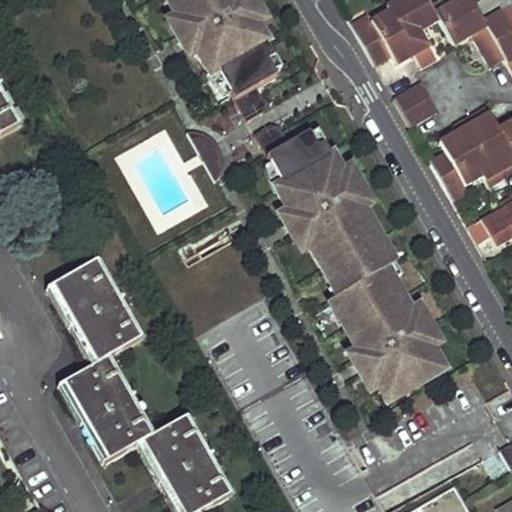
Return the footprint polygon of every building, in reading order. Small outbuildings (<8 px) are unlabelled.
[(247,127),(264,117),(266,108),(257,92),(277,80),(268,65),(274,61),(256,29),(249,17),(244,19),(239,10),(244,8),(239,0),(164,0),(178,23),(197,57),(211,81),(219,77),(230,96),(247,127)] [(249,0),(239,0),(244,8),(239,10),(244,19),(249,17),(256,29),(262,26),(261,20),(257,13),(254,7),(251,2),(249,0)] [(354,34),(374,69),(391,59),(408,48),(414,58),(421,73),(437,62),(422,34),(439,25),(453,48),(473,38),(493,72),(507,65),(511,73),(511,3),(481,22),(468,0),(451,0),(444,4),(431,12),(426,4),(423,0),(386,0),(380,4),(382,8),(368,17),(371,24),(354,34)] [(431,12),(444,4),(441,0),(432,0),(426,4),(431,12)] [(371,24),(368,17),(350,27),(354,34),(371,24)] [(197,57),(178,23),(172,26),(174,31),(177,38),(180,44),(183,50),(187,55),(192,60),(197,57)] [(408,48),(391,59),(396,68),(414,58),(408,48)] [(219,77),(211,81),(216,88),(222,94),(227,98),(230,96),(219,77)] [(0,138),(17,129),(0,100),(0,96),(3,95),(0,89),(0,138)] [(418,89),(394,103),(410,130),(434,116),(418,89)] [(457,136),(490,117),(486,110),(452,128),(457,136)] [(446,156),(430,165),(448,198),(466,189),(482,179),(484,183),(511,167),(511,122),(498,130),(490,117),(457,136),(463,147),(446,156)] [(290,149),(281,133),(272,130),(255,140),(272,169),(283,190),(281,191),(276,194),(290,218),(310,252),(324,276),(329,273),(331,272),(346,298),(344,299),(339,302),(335,304),(356,341),(351,344),(358,357),(378,391),(387,408),(444,375),(431,354),(424,341),(419,344),(414,335),(419,332),(412,320),(393,287),(387,275),(393,272),(395,270),(363,215),(356,202),(351,205),(346,196),(351,193),(344,180),(326,149),(319,153),(312,141),(310,137),(290,149)] [(463,147),(457,136),(440,145),(446,156),(463,147)] [(211,143),(207,140),(202,138),(195,137),(187,137),(199,159),(217,149),(215,146),(211,143)] [(326,149),(319,137),(317,138),(324,150),(326,149)] [(324,150),(317,138),(312,141),(319,153),(324,150)] [(219,152),(217,149),(199,159),(203,165),(221,155),(219,152)] [(222,160),(221,155),(203,165),(215,187),(219,181),(221,177),(223,171),(223,165),(222,160)] [(511,167),(484,183),(489,191),(511,177),(511,167)] [(283,190),(272,169),(270,171),(281,191),(283,190)] [(281,191),(270,171),(268,172),(268,175),(268,178),(271,185),(273,189),(276,194),(281,191)] [(354,182),(349,177),(344,180),(351,193),(346,196),(351,205),(356,202),(363,215),(369,211),(367,206),(364,199),(361,193),(358,188),(354,182)] [(466,189),(448,198),(453,205),(470,196),(466,189)] [(501,211),(511,204),(511,198),(498,206),(501,211)] [(479,223),(494,250),(511,239),(511,204),(501,211),(479,223)] [(310,252),(290,218),(284,221),(286,226),(289,233),(292,239),(295,245),(299,250),(304,255),(310,252)] [(64,387),(108,465),(142,446),(179,511),(207,511),(230,500),(211,466),(214,465),(206,452),(203,453),(185,422),(152,440),(132,406),(137,404),(129,392),(125,394),(107,362),(141,344),(129,324),(133,322),(109,281),(105,283),(95,265),(51,289),(97,368),(64,387)] [(402,282),(395,270),(393,272),(400,284),(402,282)] [(346,298),(331,272),(329,273),(344,299),(346,298)] [(400,284),(393,272),(387,275),(393,287),(400,284)] [(344,299),(329,273),(324,276),(339,302),(344,299)] [(423,321),(418,316),(412,320),(419,332),(414,335),(419,344),(424,341),(431,354),(438,350),(436,345),(432,338),(430,332),(426,327),(423,321)] [(378,391),(358,357),(352,360),(354,366),(357,373),(360,379),(363,384),(367,390),(372,395),(378,391)] [(510,477),(511,475),(511,449),(511,447),(498,455),(510,477)] [(0,511),(40,511),(5,449),(0,451),(0,511)]
